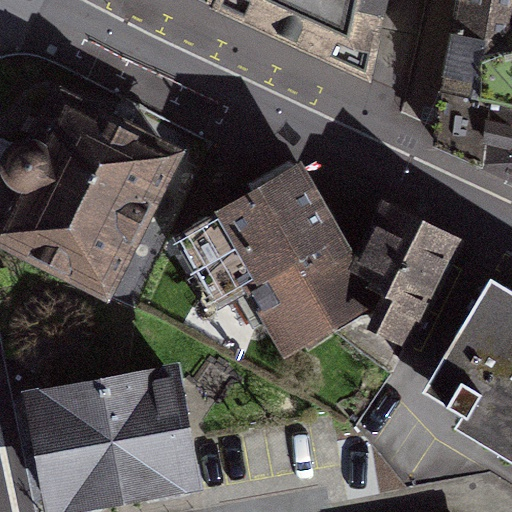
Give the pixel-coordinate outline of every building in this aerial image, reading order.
[(215,0),(340,60),(360,70),(372,0),(215,0)] [(511,0),(459,0),(418,128),(458,146),(511,173),(511,0)] [(180,137),(70,82),(44,133),(33,130),(23,131),(11,136),(3,146),(2,151),(1,157),(3,170),(8,177),(18,184),(0,220),(0,226),(108,281),(180,137)] [(311,205),(289,166),(202,214),(279,355),(348,320),(406,361),(460,244),(375,208),(344,263),(311,205)] [(511,292),(492,280),(425,392),(464,417),(457,428),(511,460),(511,292)] [(178,365),(17,394),(37,511),(96,511),(201,493),(178,365)]
